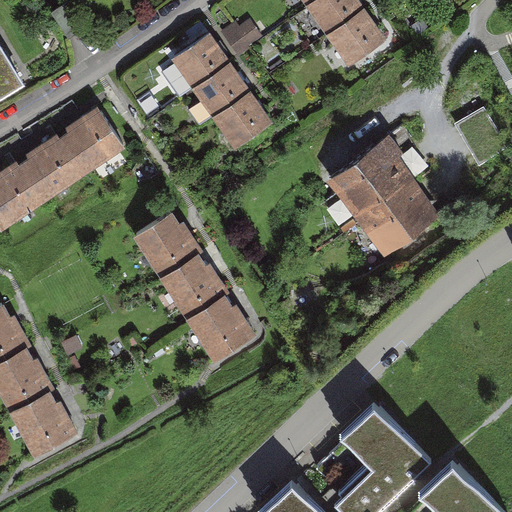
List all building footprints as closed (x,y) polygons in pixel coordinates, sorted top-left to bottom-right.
[(361,0),(303,0),(349,67),(389,40),(361,0)] [(251,17),(226,32),(237,52),(262,37),(251,17)] [(214,32),(175,57),(235,149),(274,123),(214,32)] [(0,103),(31,85),(0,33),(0,103)] [(483,106),(456,121),(480,164),(507,148),(483,106)] [(100,109),(0,176),(0,223),(4,230),(126,148),(100,109)] [(393,139),(332,181),(382,255),(444,214),(393,139)] [(179,209),(137,236),(215,359),(257,333),(179,209)] [(10,300),(0,305),(0,390),(39,465),(83,441),(10,300)] [(376,511),(431,462),(378,404),(345,434),(375,467),(340,499),(351,511),(376,511)] [(508,511),(460,461),(426,493),(443,511),(508,511)] [(324,511),(296,481),(263,511),(324,511)]
